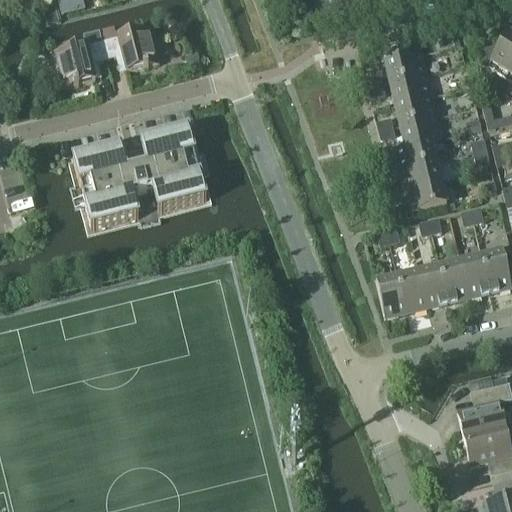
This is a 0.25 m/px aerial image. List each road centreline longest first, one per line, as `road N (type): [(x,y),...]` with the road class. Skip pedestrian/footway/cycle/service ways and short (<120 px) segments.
road 1 (unclassified): [(348,377),(235,78)]
road 2 (residential): [(0,139),(235,78)]
road 3 (residential): [(327,49),(511,6)]
road 4 (residential): [(464,511),(444,445),(348,377)]
road 5 (residential): [(348,377),(511,337)]
road 6 (unclassified): [(402,511),(348,377)]
